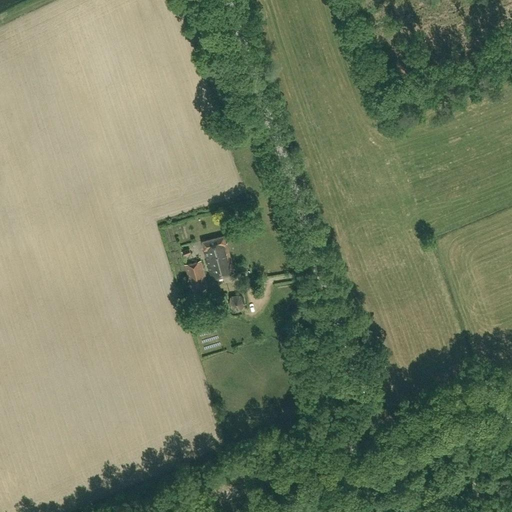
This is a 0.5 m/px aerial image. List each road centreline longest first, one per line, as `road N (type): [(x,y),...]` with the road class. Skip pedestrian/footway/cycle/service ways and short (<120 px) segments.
road 1 (tertiary): [(371,423),(370,400),(227,0)]
road 2 (tertiary): [(189,511),(353,445),(371,423)]
road 3 (unclassified): [(371,423),(400,425),(489,390)]
